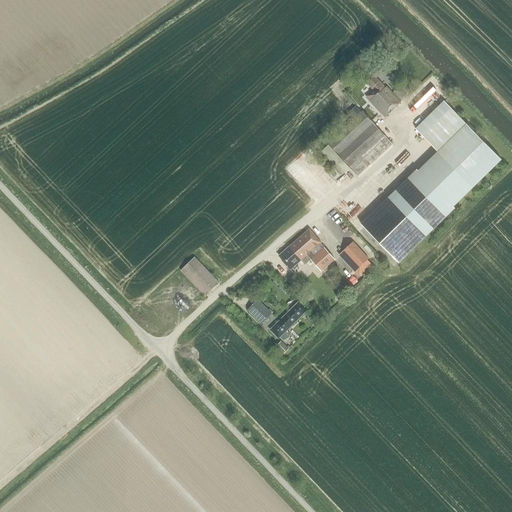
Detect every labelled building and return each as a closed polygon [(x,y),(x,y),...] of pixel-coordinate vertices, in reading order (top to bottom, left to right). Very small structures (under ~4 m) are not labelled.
[(390,87),(394,91),(392,93),(386,86),(385,87),(377,78),(383,71),(378,65),(371,71),(363,79),(373,90),(366,96),(385,117),(407,96),(395,83),(390,87)] [(384,135),(362,111),(326,143),(329,146),(347,166),(348,167),(384,135)] [(502,160),(467,124),(438,152),(388,200),(423,236),(502,160)] [(342,176),(350,169),(348,167),(347,166),(329,146),(321,152),(342,176)] [(335,259),(321,243),(309,229),(278,256),(290,269),(306,255),(321,272),(335,259)] [(360,262),(348,250),(340,257),(355,273),(373,255),(370,252),(360,262)] [(205,296),(218,283),(194,257),(181,270),(205,296)] [(272,313),(257,299),(247,310),(261,324),(272,313)] [(278,338),(306,311),(298,302),(270,330),(278,338)] [(283,340),(289,334),(286,331),(280,337),(283,340)] [(289,349),(281,341),(275,347),(283,355),(289,349)]
